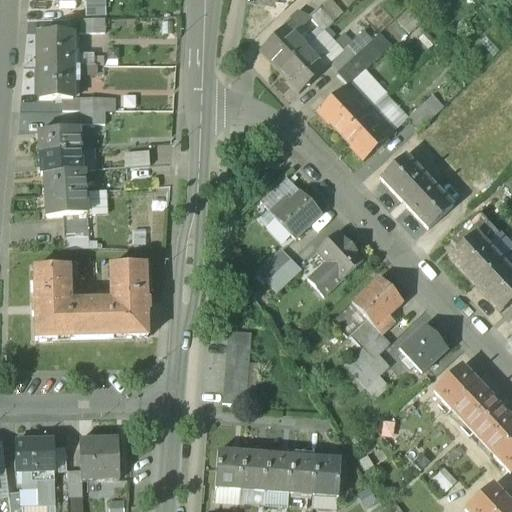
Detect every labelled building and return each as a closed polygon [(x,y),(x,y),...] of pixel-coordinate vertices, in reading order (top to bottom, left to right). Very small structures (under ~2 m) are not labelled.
[(88,16),(107,15),(105,0),(93,0),(87,0),(88,16)] [(319,10),(308,19),(322,35),(323,34),(333,25),(319,10)] [(297,16),(291,22),(299,31),(305,25),(297,16)] [(104,21),(81,21),(81,36),(104,35),(104,21)] [(291,22),(259,54),(279,75),(305,50),(293,37),(299,31),(291,22)] [(312,44),(299,31),(293,37),(305,50),(306,50),(312,44)] [(312,44),(306,50),(317,63),(322,59),(329,67),(332,64),(332,63),(341,54),(323,34),(322,35),(312,44)] [(72,35),(39,35),(39,68),(78,69),(78,53),(72,53),(72,35)] [(355,58),(352,60),(364,73),(364,72),(389,50),(377,37),(355,58)] [(341,54),(332,63),(332,64),(340,72),(352,60),(355,58),(347,49),(341,54)] [(305,50),(279,75),(298,96),(329,67),(322,59),(317,63),(306,50),(305,50)] [(364,73),(352,60),(340,72),(336,76),(347,87),(342,92),(365,116),(385,97),(385,98),(387,96),(364,72),(364,73)] [(78,69),(39,68),(39,102),(72,102),(72,85),(78,85),(78,69)] [(365,116),(342,92),(316,115),(328,128),(330,127),(340,138),(365,116)] [(385,97),(365,116),(388,141),(394,135),(393,134),(407,122),(407,121),(385,98),(385,97)] [(442,110),(431,99),(407,121),(407,122),(417,133),(442,110)] [(103,114),(103,101),(80,101),(80,114),(103,114)] [(19,131),(38,132),(39,113),(20,112),(19,131)] [(103,114),(80,114),(80,127),(104,127),(104,114),(103,114)] [(388,141),(365,116),(340,138),(351,150),(350,151),(363,164),(388,141)] [(77,131),(37,134),(38,147),(40,146),(40,156),(79,153),(77,131)] [(79,153),(40,156),(41,165),(40,165),(41,176),(44,176),(80,174),(80,173),(79,153)] [(148,155),(124,157),(124,170),(149,169),(148,155)] [(452,209),(405,159),(381,181),(428,231),(452,209)] [(80,174),(44,176),(45,190),(46,190),(46,199),(84,196),(83,173),(80,173),(80,174)] [(84,196),(46,199),(47,208),(45,208),(46,220),(62,219),(85,217),(84,196)] [(291,205),(286,200),(268,216),(293,244),(321,219),(300,196),(291,205)] [(500,237),(481,216),(455,240),(463,248),(449,261),(476,290),(503,264),(488,248),(500,237)] [(85,217),(62,219),(63,230),(87,229),(86,217),(85,217)] [(87,229),(63,230),(64,242),(88,240),(87,229)] [(362,265),(336,237),(316,256),(326,267),(307,284),(323,301),(362,265)] [(280,253),(256,275),(266,285),(290,263),(280,253)] [(290,263),(266,285),(276,296),(300,273),(290,263)] [(511,272),(503,264),(476,290),(501,316),(511,306),(511,272)] [(70,305),(69,270),(35,270),(35,305),(33,305),(33,316),(35,316),(36,341),(146,340),(146,315),(149,315),(148,304),(146,304),(145,269),(110,269),(110,304),(70,305)] [(379,280),(351,306),(378,335),(380,337),(394,325),(387,318),(402,305),(379,280)] [(378,335),(351,306),(331,324),(346,341),(349,339),(360,352),(363,349),(378,335)] [(446,353),(424,329),(399,352),(421,376),(446,353)] [(250,336),(226,334),(226,346),(250,348),(250,336)] [(250,348),(226,346),(225,358),(249,360),(250,348)] [(360,352),(343,368),(354,379),(374,361),(363,349),(360,352)] [(374,361),(354,379),(365,391),(388,369),(378,357),(374,361)] [(249,360),(225,358),(224,370),(248,372),(249,360)] [(248,372),(224,370),(223,382),(247,384),(248,372)] [(511,426),(478,390),(479,389),(464,372),(436,398),(451,415),(453,413),(495,459),(493,460),(510,478),(511,476),(511,426)] [(247,384),(223,382),(222,394),(246,396),(247,384)] [(246,396),(222,394),(221,406),(245,408),(246,396)] [(116,442),(81,442),(80,442),(80,473),(80,484),(81,484),(81,483),(116,483),(116,484),(118,484),(118,442),(116,442)] [(53,445),(16,446),(17,487),(23,487),(23,495),(38,494),(38,500),(55,499),(53,445)] [(242,456),(219,454),(219,453),(218,453),(215,493),(216,493),(216,492),(240,493),(242,456)] [(267,458),(242,456),(240,493),(264,495),(267,458)] [(291,460),(267,458),(264,495),(288,497),(291,460)] [(315,461),(291,460),(288,497),(312,499),(315,461)] [(338,463),(315,461),(312,499),(336,500),(335,501),(337,501),(340,462),(338,462),(338,463)] [(80,473),(66,473),(68,499),(81,499),(81,484),(80,484),(80,473)] [(510,511),(509,509),(511,507),(492,487),(464,511),(510,511)] [(22,511),(21,498),(9,500),(10,511),(22,511)]
